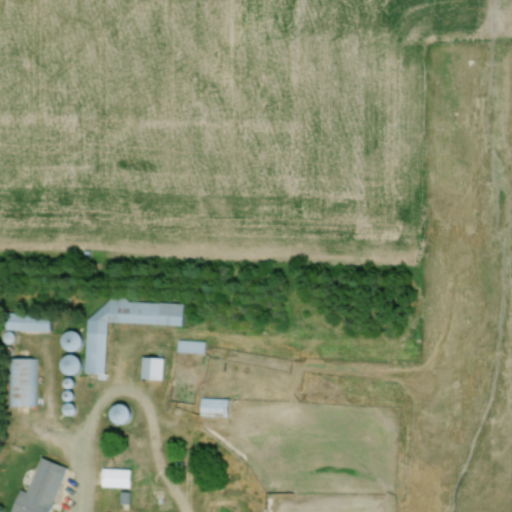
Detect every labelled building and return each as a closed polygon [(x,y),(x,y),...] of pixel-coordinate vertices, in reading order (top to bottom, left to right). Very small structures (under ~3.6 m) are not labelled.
[(112,321),(187,324),(188,303),(109,299),(108,314),(90,313),(89,332),(69,331),(68,349),(88,350),(87,356),(68,355),(67,371),(110,373),(112,321)] [(10,331),(54,331),(54,313),(10,313),(10,331)] [(37,357),(15,357),(15,405),(37,405),(37,357)] [(166,379),(166,357),(144,357),(144,379),(166,379)] [(232,398),(204,398),(204,415),(232,415),(232,398)] [(117,422),(134,423),(135,404),(119,403),(117,422)] [(31,491),(23,489),(15,511),(53,511),(57,502),(56,501),(68,465),(43,456),(31,491)] [(106,487),(135,487),(135,467),(106,467),(106,487)]
